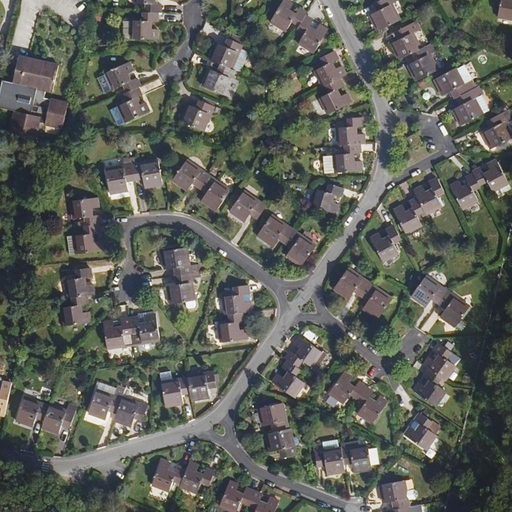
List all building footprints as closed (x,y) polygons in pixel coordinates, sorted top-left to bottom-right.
[(158,41),(158,30),(152,30),(152,22),(158,22),(158,14),(160,14),(161,4),(154,4),(154,0),(133,0),(133,4),(145,4),(145,13),(142,13),(142,22),(131,22),(130,40),(158,41)] [(285,0),(283,0),(269,23),(284,33),(291,22),(299,27),(297,30),(304,34),(298,45),(313,54),(327,30),(319,25),(315,31),(309,27),(312,21),(305,17),(307,13),(299,9),(295,14),(289,10),(292,5),(285,0)] [(368,17),(376,32),(400,20),(392,4),(398,1),(397,0),(380,0),(373,4),(377,12),(368,17)] [(511,0),(501,0),(498,18),(511,20),(511,0)] [(406,66),(415,82),(438,70),(430,54),(435,51),(431,44),(422,48),(414,32),(418,30),(414,23),(394,33),(398,40),(390,45),(397,61),(411,54),(415,62),(406,66)] [(241,44),(242,40),(230,35),(228,39),(241,44)] [(224,96),(235,71),(232,70),(241,49),(243,45),(241,44),(228,39),(227,39),(224,47),(215,43),(207,59),(220,65),(216,72),(208,69),(201,86),(224,96)] [(239,73),(248,52),(241,49),(232,70),(235,71),(239,73)] [(318,99),(327,115),(351,103),(347,93),(340,96),(337,90),(344,87),(340,78),(346,75),(342,66),(335,69),(332,63),(338,59),(334,51),(319,59),(323,67),(313,72),(321,88),(325,86),(329,94),(318,99)] [(52,93),(58,68),(35,62),(36,60),(19,56),(13,82),(12,83),(21,85),(22,83),(36,86),(36,89),(30,115),(23,114),(18,137),(35,141),(40,123),(40,120),(48,122),(47,125),(61,128),(67,103),(44,98),(45,91),(52,93)] [(58,68),(58,65),(36,60),(35,62),(58,68)] [(131,81),(128,74),(134,71),(130,62),(104,74),(104,75),(111,90),(122,85),(124,90),(126,93),(139,87),(141,86),(137,78),(131,81)] [(472,79),(464,65),(457,69),(465,83),(471,80),(472,79)] [(465,83),(457,69),(457,68),(433,80),(441,96),(451,91),(454,98),(455,98),(459,106),(451,110),(459,126),(483,114),(475,98),(480,95),(476,87),(475,88),(473,84),(471,80),(465,83)] [(111,90),(104,75),(98,78),(105,93),(111,90)] [(12,83),(13,82),(2,80),(0,88),(0,107),(15,110),(15,112),(23,114),(30,115),(36,89),(21,85),(12,83)] [(117,127),(150,113),(146,103),(140,105),(137,98),(142,96),(139,87),(126,93),(126,94),(127,97),(129,102),(110,110),(117,127)] [(489,110),(481,95),(480,95),(475,98),(483,114),(489,110)] [(213,102),(201,97),(199,101),(211,106),(213,102)] [(202,132),(213,108),(211,106),(199,101),(198,100),(195,108),(187,105),(179,121),(202,132)] [(482,134),(490,150),(511,138),(511,135),(505,122),(511,117),(511,114),(509,109),(486,121),(490,129),(482,134)] [(18,137),(23,114),(15,112),(13,112),(8,134),(18,137)] [(364,144),(364,134),(357,135),(356,127),(363,127),(363,117),(347,118),(347,128),(343,128),(336,129),(337,146),(343,146),(343,150),(344,155),(333,155),(333,156),(334,174),(362,172),(361,161),(354,162),(354,154),(361,153),(360,145),(364,144)] [(416,133),(407,138),(412,148),(421,143),(416,133)] [(334,174),(333,156),(323,157),(324,174),(334,174)] [(163,185),(158,159),(136,163),(131,164),(123,165),(105,169),(110,195),(128,191),(127,182),(143,179),(145,189),(163,185)] [(511,189),(501,168),(506,166),(502,159),(497,162),(496,159),(487,164),(490,170),(483,173),(480,167),(472,171),(473,173),(480,186),(487,183),(493,192),(500,189),(503,194),(511,189)] [(187,160),(172,181),(186,192),(192,184),(205,194),(200,201),(215,212),(230,190),(187,160)] [(480,186),(473,173),(464,177),(468,183),(461,187),(458,181),(449,185),(462,210),(478,202),(473,192),(481,188),(480,186)] [(442,207),(436,196),(443,193),(435,178),(428,182),(431,189),(425,192),(421,186),(412,191),(416,197),(408,201),(411,208),(405,212),(401,205),(392,209),(405,234),(422,226),(418,219),(416,216),(423,212),(425,216),(442,207)] [(314,189),(308,206),(335,215),(339,205),(332,202),(335,195),(341,198),(344,189),(329,184),(326,193),(314,189)] [(244,190),(229,212),(244,223),(250,215),(256,219),(266,206),(244,190)] [(72,237),(75,255),(103,251),(101,241),(94,242),(93,234),(101,233),(100,224),(101,224),(100,215),(93,216),(92,209),(100,208),(98,197),(70,202),(72,219),(84,218),(85,226),(83,226),(85,235),(72,237)] [(272,215),(257,236),(271,247),(277,239),(291,249),(285,256),(300,267),(316,246),(272,215)] [(378,233),(369,237),(382,263),(399,255),(393,243),(400,240),(393,225),(385,229),(388,236),(381,239),(378,233)] [(190,266),(187,248),(161,252),(163,270),(173,269),(176,285),(166,287),(169,305),(184,303),(195,301),(196,301),(192,279),(191,273),(190,266)] [(199,272),(197,264),(190,266),(191,273),(199,272)] [(61,308),(63,326),(91,322),(89,312),(82,313),(81,306),(87,305),(86,296),(94,295),(93,284),(86,285),(85,278),(92,277),(91,268),(76,270),(77,279),(64,281),(66,299),(71,298),(72,307),(61,308)] [(350,268),(334,290),(348,300),(354,292),(367,302),(362,309),(376,320),(392,298),(350,268)] [(426,275),(411,297),(425,307),(431,300),(444,310),(439,317),(454,328),(470,306),(426,275)] [(252,312),(249,286),(232,288),(233,296),(230,297),(224,297),(221,298),(224,316),(228,315),(244,313),(252,312)] [(193,308),(196,305),(195,301),(184,303),(184,307),(187,309),(193,308)] [(427,333),(440,314),(434,310),(421,328),(427,333)] [(146,323),(145,316),(154,315),(153,312),(138,314),(138,316),(139,324),(146,323)] [(247,339),(246,329),(240,330),(239,322),(245,321),(244,313),(228,315),(229,323),(226,324),(219,325),(217,325),(219,343),(247,339)] [(160,342),(156,314),(154,315),(145,316),(146,323),(139,324),(138,316),(120,319),(121,326),(114,327),(113,321),(103,322),(107,350),(160,342)] [(310,366),(320,351),(299,337),(293,345),(299,349),(295,355),(289,351),(284,358),(287,360),(281,368),(287,372),(283,378),(277,374),(271,382),(294,398),(304,383),(296,377),(300,370),(297,368),(302,361),(310,366)] [(445,382),(456,367),(446,359),(451,352),(450,352),(444,348),(438,343),(432,350),(438,354),(433,361),(428,356),(422,365),(427,369),(423,376),(428,381),(424,387),(418,382),(412,391),(435,407),(446,393),(436,385),(441,378),(445,382)] [(322,366),(320,364),(327,354),(321,350),(320,351),(310,366),(309,367),(317,373),(322,366)] [(373,392),(359,381),(355,387),(348,382),(352,377),(344,370),(328,394),(343,405),(350,395),(357,400),(360,402),(364,405),(357,414),(371,425),(388,402),(380,396),(375,401),(369,397),(373,392)] [(171,380),(169,371),(159,373),(161,382),(171,380)] [(209,395),(208,389),(216,388),(213,371),(186,376),(187,377),(171,380),(161,382),(165,406),(183,402),(182,395),(190,394),(190,398),(209,395)] [(0,415),(3,416),(11,383),(1,381),(0,379),(0,415)] [(114,396),(116,389),(99,383),(97,390),(114,396)] [(147,406),(123,397),(125,389),(117,386),(116,389),(114,396),(97,390),(88,414),(105,421),(109,412),(116,414),(114,419),(132,425),(134,419),(142,422),(147,406)] [(24,396),(15,419),(33,425),(35,419),(43,421),(41,427),(58,433),(61,426),(69,429),(75,413),(50,404),(49,405),(24,396)] [(272,433),(264,435),(268,452),(278,451),(279,459),(296,455),(291,429),(288,429),(283,403),(256,409),(260,427),(270,425),(272,433)] [(436,436),(427,429),(431,422),(418,413),(403,434),(426,451),(437,436),(436,436)] [(441,429),(431,422),(427,429),(436,436),(441,429)] [(344,465),(341,446),(338,447),(337,439),(321,441),(322,442),(315,443),(313,446),(317,467),(326,467),(327,476),(345,474),(344,465)] [(341,446),(344,465),(352,464),(353,473),(371,471),(370,464),(378,464),(376,448),(368,449),(367,444),(358,445),(357,441),(341,443),(341,446)] [(161,460),(151,485),(168,492),(173,481),(180,484),(179,488),(196,494),(200,483),(209,486),(215,471),(206,468),(203,474),(196,471),(199,465),(189,461),(186,469),(178,466),(176,472),(169,470),(171,463),(161,460)] [(229,481),(218,507),(230,511),(235,511),(240,502),(256,509),(254,511),(274,511),(279,501),(269,497),(266,503),(260,500),(262,494),(246,487),(243,494),(236,491),(239,485),(229,481)] [(417,496),(417,492),(414,490),(406,491),(405,481),(378,485),(381,503),(391,501),(393,510),(409,507),(407,500),(415,499),(417,496)]
